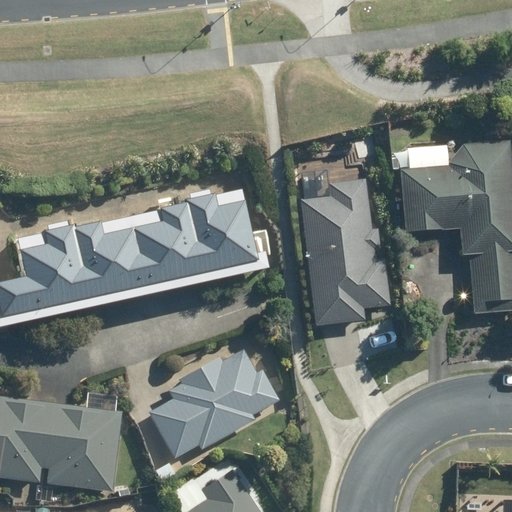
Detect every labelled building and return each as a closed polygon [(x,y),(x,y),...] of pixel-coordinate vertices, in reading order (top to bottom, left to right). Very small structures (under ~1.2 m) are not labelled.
[(511,311),(511,162),(510,141),(465,145),(450,163),(451,167),(403,172),(408,234),(462,230),(465,257),(472,257),(476,314),(511,311)] [(349,175),(301,179),(315,328),(364,324),(363,309),(388,306),(384,258),(370,259),(369,246),(380,245),(378,230),(369,231),(364,179),(350,181),(349,175)] [(28,281),(0,286),(0,311),(2,322),(262,265),(248,203),(221,209),(218,198),(189,204),(190,207),(162,213),(164,224),(106,238),(103,226),(74,232),(74,229),(46,235),(48,246),(22,252),(28,281)] [(168,393),(173,401),(149,415),(175,461),(200,446),(203,452),(255,422),(252,417),(280,401),(263,371),(258,374),(245,351),(223,364),(219,358),(181,380),(183,385),(168,393)] [(0,398),(0,479),(41,485),(43,469),(47,470),(55,405),(0,398)] [(51,470),(49,487),(114,494),(124,414),(55,405),(47,470),(51,470)] [(259,511),(232,473),(203,493),(193,479),(168,497),(178,511),(259,511)]
